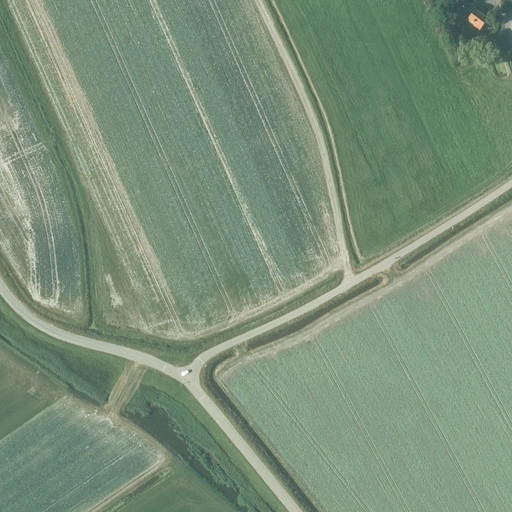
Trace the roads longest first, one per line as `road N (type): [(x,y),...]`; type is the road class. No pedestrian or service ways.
road 1 (unclassified): [(182,376),(511,183)]
road 2 (tertiary): [(182,376),(52,332),(0,287)]
road 3 (tertiary): [(295,511),(182,376)]
